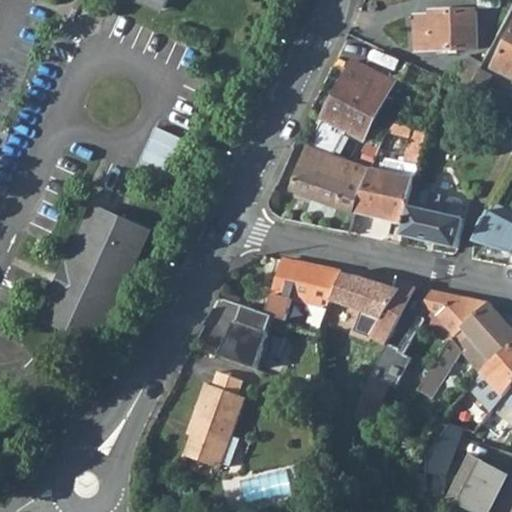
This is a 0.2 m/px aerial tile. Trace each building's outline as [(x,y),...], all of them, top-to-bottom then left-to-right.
[(430,16),(414,17),(416,50),(477,48),(476,10),(430,10),(430,16)] [(511,28),(491,66),(511,78),(511,28)] [(470,84),(479,66),(483,60),(469,53),(456,77),(470,84)] [(362,140),(393,81),(352,61),(308,144),(332,154),(344,131),(362,140)] [(485,92),(494,74),(479,66),(470,84),(485,92)] [(386,124),(382,134),(407,143),(410,133),(386,124)] [(167,181),(186,137),(158,125),(140,169),(167,181)] [(416,172),(416,171),(424,136),(410,133),(401,161),(410,164),(408,170),(416,172)] [(304,152),(296,174),(313,180),(322,159),(304,152)] [(353,212),(367,175),(322,159),(313,180),(296,174),(291,190),(353,212)] [(407,207),(407,206),(412,187),(414,179),(369,171),(367,175),(353,212),(403,223),(407,207)] [(464,199),(412,187),(403,223),(401,234),(458,247),(467,205),(464,199)] [(507,254),(511,255),(511,212),(492,201),(492,202),(489,208),(473,242),(507,254)] [(105,318),(147,229),(98,206),(66,274),(104,291),(93,312),(105,318)] [(276,304),(312,315),(309,330),(323,335),(332,304),(340,271),(283,259),(272,294),(278,296),(276,304)] [(386,341),(393,327),(394,327),(414,287),(402,284),(400,287),(382,280),(376,279),(372,278),(340,271),(332,304),(377,321),(369,336),(384,344),(386,341)] [(66,274),(44,323),(92,345),(105,318),(93,312),(104,291),(66,274)] [(393,327),(409,332),(420,313),(447,340),(487,303),(414,287),(394,327),(393,327)] [(511,331),(488,304),(487,303),(447,340),(448,342),(417,389),(427,396),(458,352),(478,374),(487,363),(495,357),(511,342),(511,331)] [(272,316),(242,306),(236,321),(234,320),(223,342),(227,343),(222,357),(256,370),(262,355),(267,357),(270,333),(266,332),(272,316)] [(323,335),(309,330),(304,353),(303,387),(321,388),(321,387),(320,361),(320,353),(320,346),(323,335)] [(386,341),(384,344),(380,352),(369,374),(360,398),(359,401),(375,409),(377,410),(390,387),(381,382),(399,348),(386,341)] [(511,342),(495,357),(487,363),(478,374),(501,398),(505,392),(511,385),(511,342)] [(216,371),(211,385),(237,394),(242,380),(216,371)] [(450,407),(461,415),(484,388),(474,379),(451,406),(450,407)] [(211,385),(204,383),(190,426),(193,428),(190,436),(184,456),(220,468),(244,397),(237,394),(211,385)] [(479,425),(497,439),(511,422),(511,385),(505,392),(501,398),(499,400),(479,425)] [(358,406),(354,419),(354,420),(367,425),(375,409),(359,401),(358,406)] [(462,430),(448,424),(426,457),(423,507),(442,511),(445,478),(462,430)] [(309,438),(310,474),(325,474),(323,432),(318,431),(318,438),(309,438)] [(485,511),(510,511),(511,508),(511,470),(510,470),(506,479),(498,475),(500,470),(469,456),(450,496),(485,511)] [(311,511),(312,504),(291,501),(293,494),(277,492),(276,499),(259,496),(259,497),(257,511),(311,511)]
